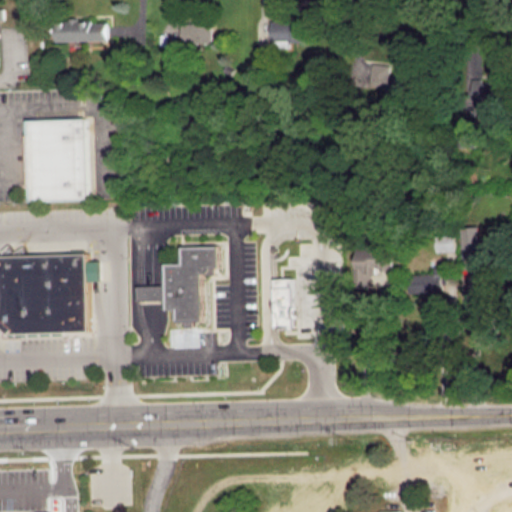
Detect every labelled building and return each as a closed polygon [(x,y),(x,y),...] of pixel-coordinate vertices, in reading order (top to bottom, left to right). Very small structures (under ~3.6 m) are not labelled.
[(57,40),(109,39),(109,19),(57,20),(57,40)] [(272,20),(272,41),(310,40),(309,19),(272,20)] [(214,43),(214,23),(183,22),(183,42),(214,43)] [(470,76),(480,76),(480,62),(470,63),(470,76)] [(390,64),(373,63),(371,85),(386,86),(385,92),(412,95),(414,72),(390,69),(390,64)] [(503,115),(502,79),(469,80),(471,116),(503,115)] [(30,119),(33,200),(90,198),(87,117),(30,119)] [(462,226),(463,251),(480,251),(479,226),(462,226)] [(436,251),(455,250),(454,234),(435,235),(436,251)] [(168,263),(168,285),(169,299),(169,309),(180,309),(180,319),(188,319),(188,325),(195,325),(195,320),(205,320),(204,271),(208,271),(208,274),(218,274),(218,266),(221,266),(221,246),(186,246),(186,263),(168,263)] [(393,269),(392,246),(358,248),(359,267),(355,267),(355,275),(366,275),(366,273),(380,272),(379,269),(393,269)] [(2,255),(4,324),(14,333),(93,331),(91,281),(91,260),(91,252),(2,255)] [(91,260),(103,260),(104,280),(91,281),(91,260)] [(500,264),(476,265),(477,287),(501,286),(500,264)] [(435,273),(409,274),(410,293),(446,292),(445,266),(434,266),(435,273)] [(276,278),(278,327),(297,326),(295,277),(276,278)] [(168,285),(141,285),(141,299),(169,299),(168,285)]
